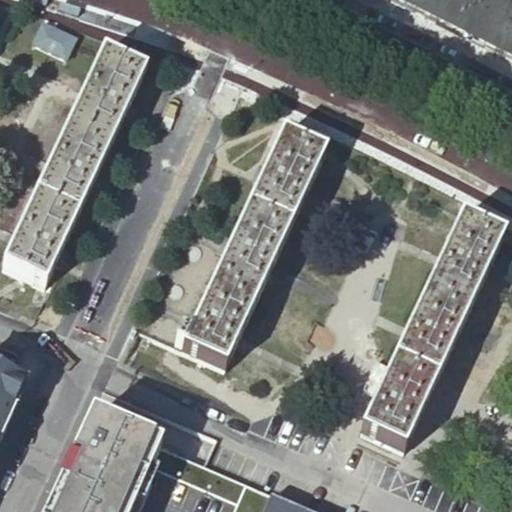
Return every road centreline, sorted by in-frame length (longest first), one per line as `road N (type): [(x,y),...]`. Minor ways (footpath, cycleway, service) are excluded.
road 1 (residential): [(246,0),(80,362)]
road 2 (residential): [(80,362),(406,511)]
road 3 (residential): [(511,104),(294,0)]
road 4 (residential): [(13,511),(80,362)]
